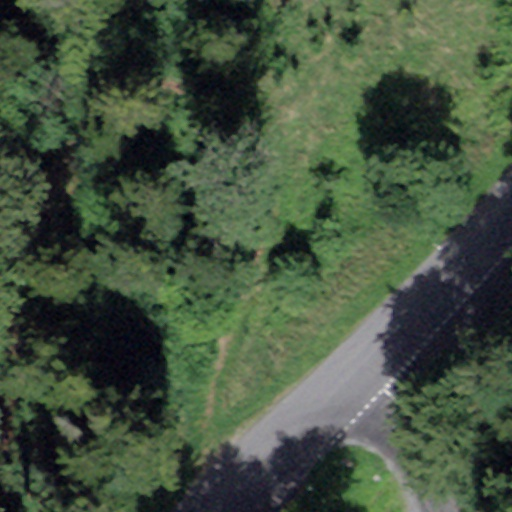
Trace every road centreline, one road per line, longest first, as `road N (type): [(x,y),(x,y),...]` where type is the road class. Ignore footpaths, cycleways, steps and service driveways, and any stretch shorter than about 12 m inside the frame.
road 1 (tertiary): [(214,511),(376,354)]
road 2 (tertiary): [(376,354),(511,207)]
road 3 (unclassified): [(376,354),(421,418),(441,511)]
